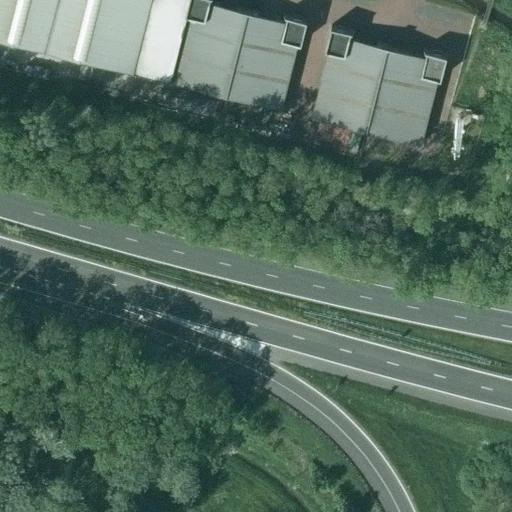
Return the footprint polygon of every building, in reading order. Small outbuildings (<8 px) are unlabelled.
[(0,0),(0,36),(134,70),(172,80),(189,13),(185,12),(188,0),(0,0)] [(172,80),(227,94),(248,10),(210,1),(210,0),(188,0),(185,12),(189,13),(172,80)] [(248,10),(227,94),(282,108),(298,42),(301,43),(307,19),(287,14),(286,20),(248,10)] [(366,130),(387,46),(349,36),(351,30),(331,25),(325,49),(328,50),(311,116),(366,130)] [(425,55),(387,46),(366,130),(421,143),(438,77),(441,78),(447,55),(427,49),(425,55)]
